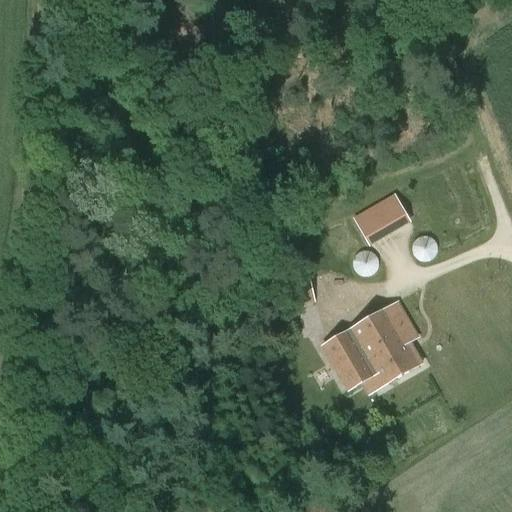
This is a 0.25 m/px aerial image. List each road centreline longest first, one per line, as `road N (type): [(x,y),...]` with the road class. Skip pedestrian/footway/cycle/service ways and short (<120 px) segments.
road 1 (track): [(511,248),(430,41),(477,0)]
road 2 (track): [(258,235),(472,153)]
